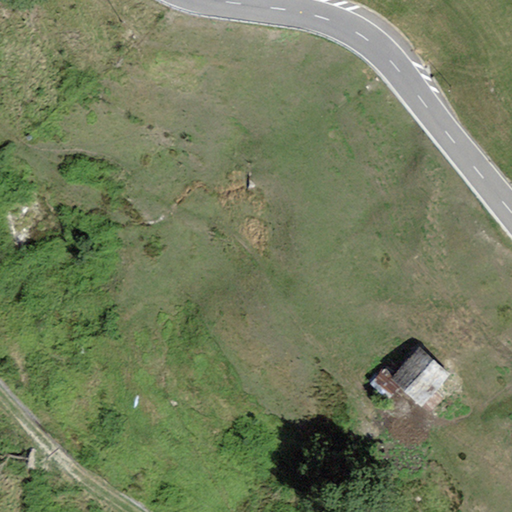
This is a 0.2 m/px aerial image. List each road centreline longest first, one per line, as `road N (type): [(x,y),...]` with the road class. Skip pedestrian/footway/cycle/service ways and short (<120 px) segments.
road 1 (tertiary): [(511,214),(362,36),(321,17),(209,0)]
road 2 (track): [(131,511),(50,449),(0,394)]
